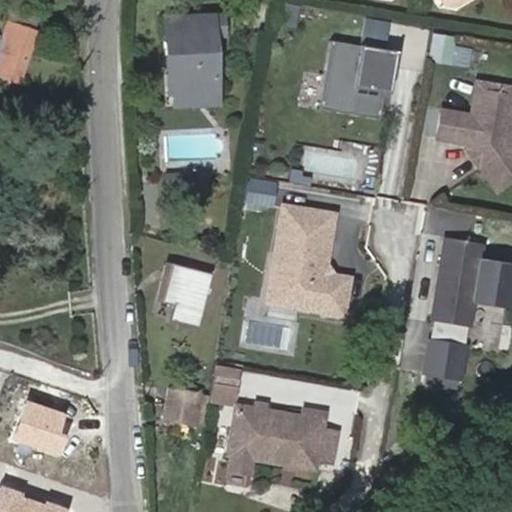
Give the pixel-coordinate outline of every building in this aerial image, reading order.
[(437,0),(441,8),(458,11),(466,0),(437,0)] [(176,96),(217,92),(214,36),(225,35),(224,15),(164,18),(166,57),(174,57),(176,96)] [(0,74),(18,81),(34,34),(6,25),(2,39),(0,37),(0,74)] [(327,34),(316,101),(381,112),(390,60),(353,53),(356,39),(327,34)] [(435,35),(431,59),(468,65),(470,50),(450,47),(452,38),(435,35)] [(356,39),(353,53),(390,60),(393,46),(356,39)] [(174,57),(166,57),(168,96),(172,96),(173,107),(218,103),(217,92),(176,96),(174,57)] [(296,95),(315,99),(319,78),(301,73),(296,95)] [(441,110),(437,137),(467,141),(466,147),(473,148),(481,160),(480,167),(492,185),(501,187),(511,178),(511,141),(509,137),(511,116),(511,87),(476,82),(471,115),(441,110)] [(473,148),(466,147),(480,167),(481,160),(473,148)] [(31,166),(52,175),(59,158),(38,149),(31,166)] [(300,172),(291,170),(289,180),(299,181),(300,172)] [(168,179),(169,195),(196,193),(194,177),(168,179)] [(248,201),(273,205),(276,185),(252,181),(248,201)] [(484,239),(487,215),(442,208),(438,232),(484,239)] [(288,209),(280,253),(285,254),(282,274),(288,282),(284,304),(344,315),(350,281),(335,278),(331,272),(326,271),(336,217),(288,209)] [(445,239),(432,317),(468,323),(472,300),(505,305),(511,266),(511,265),(479,260),(481,245),(445,239)] [(272,302),(284,304),(288,282),(282,274),(285,254),(280,253),(272,302)] [(175,303),(170,321),(195,327),(209,274),(172,265),(163,299),(175,303)] [(423,371),(459,377),(464,346),(428,340),(423,371)] [(221,365),(218,381),(239,385),(242,369),(221,365)] [(165,414),(193,419),(197,393),(169,388),(164,414),(165,414)] [(61,413),(21,401),(10,439),(54,453),(60,435),(55,433),(61,413)] [(265,408),(258,407),(257,412),(256,416),(264,417),(265,413),(265,408)] [(257,412),(237,408),(229,457),(233,457),(253,461),(316,471),(318,461),(323,432),(325,416),(305,412),(304,419),(265,413),(264,417),(256,416),(257,412)] [(193,419),(165,414),(163,427),(191,432),(193,419)] [(323,432),(318,461),(333,464),(337,435),(323,432)] [(253,461),(233,457),(230,472),(250,475),(253,461)] [(0,488),(0,511),(61,511),(63,510),(0,488)]
